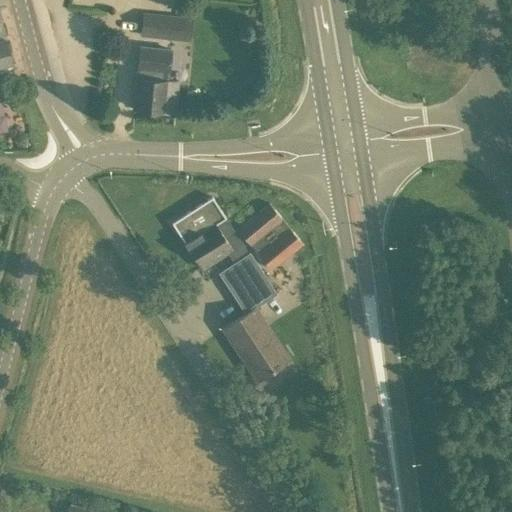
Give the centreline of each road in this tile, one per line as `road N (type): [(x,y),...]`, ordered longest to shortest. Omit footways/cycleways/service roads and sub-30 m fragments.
road 1 (unclassified): [(290,511),(86,195),(64,175)]
road 2 (primary): [(406,511),(363,160)]
road 3 (primary): [(332,164),(390,511)]
road 4 (unclassified): [(0,383),(54,187)]
road 5 (unclassified): [(84,159),(44,94),(19,0)]
road 6 (unclassified): [(170,157),(270,170),(332,164)]
road 7 (unclassified): [(326,132),(170,157)]
road 8 (tertiary): [(501,124),(451,116),(358,128)]
road 9 (tertiary): [(363,160),(468,141),(501,124)]
road 10 (primary): [(303,0),(326,132)]
road 11 (primary): [(358,128),(335,0)]
road 12 (tertiary): [(501,124),(483,0)]
